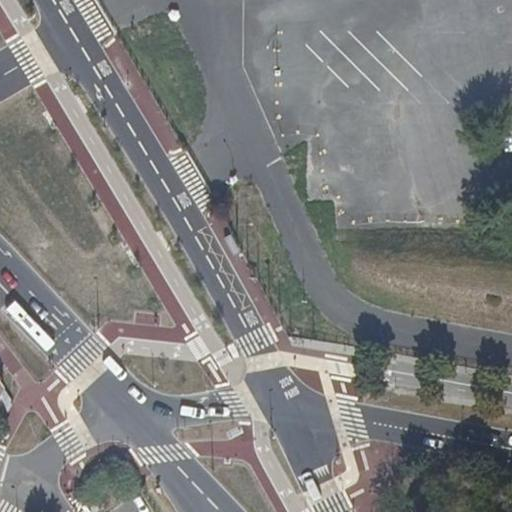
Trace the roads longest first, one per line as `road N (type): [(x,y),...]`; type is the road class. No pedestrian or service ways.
road 1 (primary): [(273,394),(194,232),(76,31)]
road 2 (primary): [(0,280),(136,418)]
road 3 (primary): [(410,418),(273,394)]
road 4 (primary): [(136,418),(273,394)]
road 5 (primary): [(136,418),(229,511)]
road 6 (primary): [(333,511),(273,394)]
road 7 (residential): [(30,480),(61,447),(136,418)]
